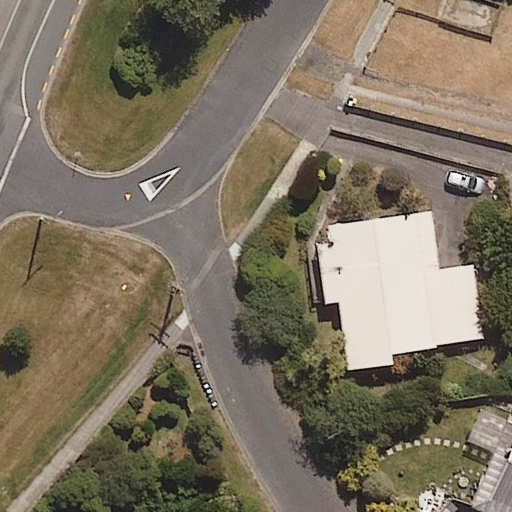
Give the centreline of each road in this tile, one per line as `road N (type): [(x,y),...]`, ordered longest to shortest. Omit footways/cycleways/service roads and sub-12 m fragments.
road 1 (residential): [(168,181),(233,356),(321,511)]
road 2 (residential): [(168,181),(215,127),(292,0)]
road 3 (residential): [(0,176),(89,200),(133,198),(168,181)]
